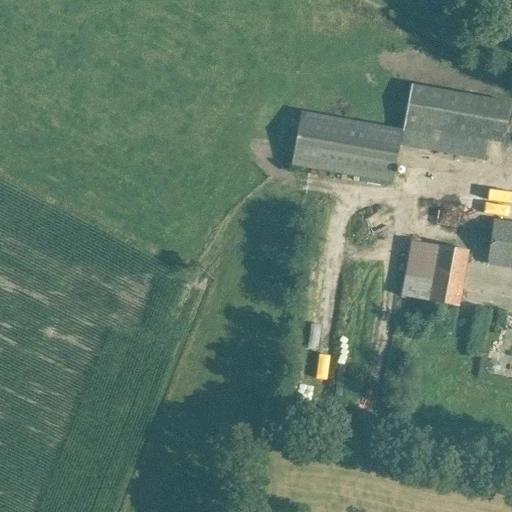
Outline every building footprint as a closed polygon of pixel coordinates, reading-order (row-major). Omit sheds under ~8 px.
[(511,137),(511,93),(425,80),(415,141),(500,154),(502,136),(511,137)] [(390,186),(400,131),(301,113),(291,167),(390,186)] [(511,205),(511,193),(497,191),(496,203),(511,205)] [(511,224),(495,223),(489,266),(511,269),(511,224)] [(468,251),(411,241),(400,298),(457,308),(468,251)] [(344,266),(343,290),(354,291),(355,266),(344,266)] [(338,322),(350,322),(351,296),(339,296),(338,322)] [(359,315),(359,326),(376,325),(376,314),(359,315)] [(335,327),(334,352),(346,353),(347,328),(335,327)] [(377,467),(378,448),(358,446),(357,466),(377,467)] [(285,455),(285,468),(298,468),(298,455),(285,455)] [(398,511),(400,491),(381,490),(379,511),(398,511)]
